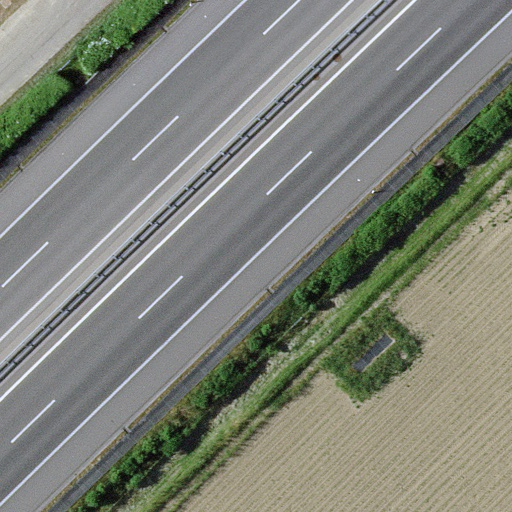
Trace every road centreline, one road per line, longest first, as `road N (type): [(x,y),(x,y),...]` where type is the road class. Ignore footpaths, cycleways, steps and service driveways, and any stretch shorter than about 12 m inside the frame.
road 1 (motorway): [(0,453),(470,0)]
road 2 (motorway): [(299,0),(0,289)]
